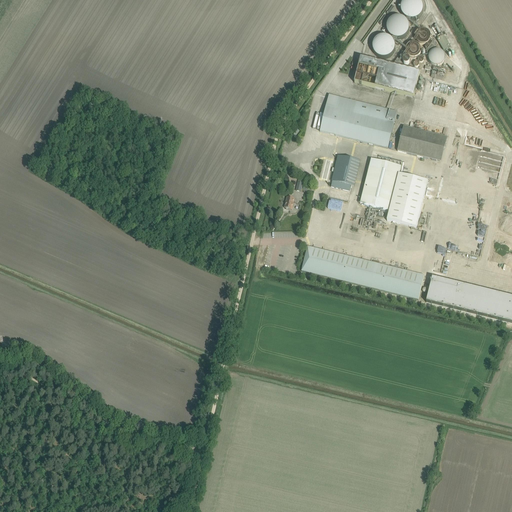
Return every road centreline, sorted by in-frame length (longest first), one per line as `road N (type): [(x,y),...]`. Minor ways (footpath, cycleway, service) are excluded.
road 1 (track): [(511,431),(208,356),(0,266)]
road 2 (track): [(371,0),(279,128),(204,450)]
road 3 (track): [(204,450),(133,434),(96,416),(34,364),(0,368)]
